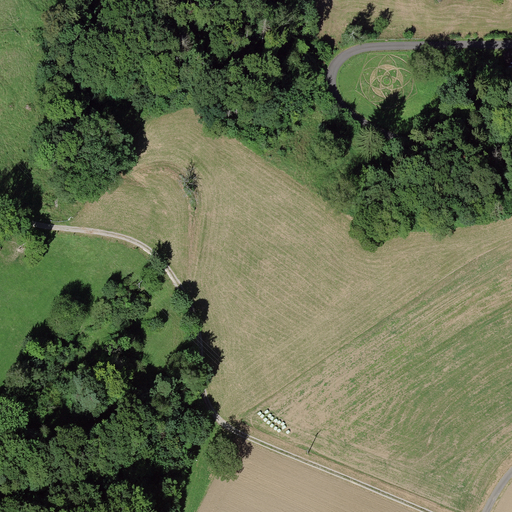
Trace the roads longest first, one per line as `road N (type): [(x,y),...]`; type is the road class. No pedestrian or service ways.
road 1 (track): [(0,214),(120,237),(159,259),(186,297),(214,409),(242,430),(439,511)]
road 2 (track): [(511,41),(355,49),(334,66),(336,94),(389,135),(425,141),(511,119)]
